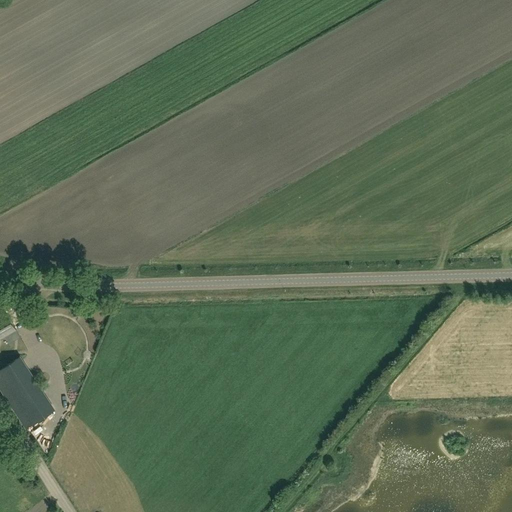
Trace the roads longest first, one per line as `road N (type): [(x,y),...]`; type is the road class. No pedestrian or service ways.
road 1 (tertiary): [(511,275),(100,286),(0,272)]
road 2 (unclassified): [(69,511),(0,406)]
